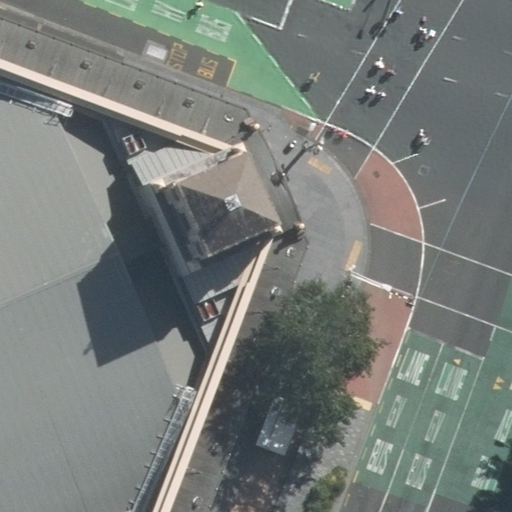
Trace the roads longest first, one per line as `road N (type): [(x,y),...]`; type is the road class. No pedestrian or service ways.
road 1 (secondary): [(283,0),(511,87)]
road 2 (tertiary): [(434,511),(511,322)]
